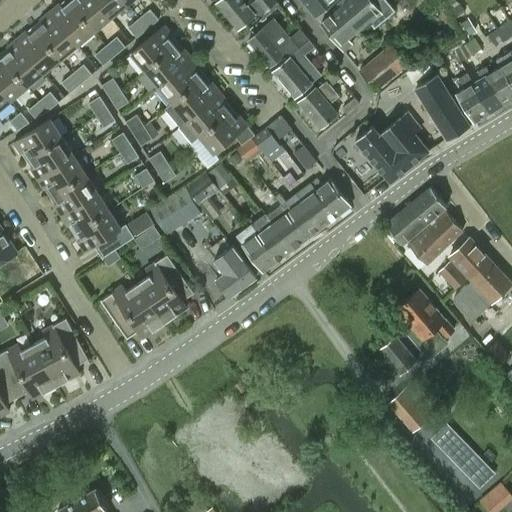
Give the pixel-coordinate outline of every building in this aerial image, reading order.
[(93,30),(110,17),(96,0),(69,0),(69,1),(93,30)] [(96,0),(110,17),(127,3),(124,0),(96,0)] [(275,0),(218,0),(216,2),(238,28),(254,13),(252,11),(259,5),(266,14),(278,4),(275,0)] [(302,0),(315,15),(318,18),(326,11),(323,8),(333,0),(302,0)] [(347,0),(339,7),(357,29),(368,19),(374,27),(385,17),(377,8),(380,6),(380,0),(347,0)] [(457,0),(456,0),(447,7),(454,17),(464,9),(457,0)] [(77,44),(93,30),(69,1),(62,6),(59,3),(49,11),(77,44)] [(347,37),(357,29),(339,7),(320,22),(343,50),(352,43),(347,37)] [(147,27),(159,18),(150,8),(139,17),(147,27)] [(60,58),(77,44),(49,11),(39,19),(42,23),(35,28),(60,58)] [(475,31),(466,16),(459,21),(467,35),(475,31)] [(136,36),(147,27),(139,17),(128,26),(136,36)] [(300,30),(290,37),(275,18),(271,21),(267,24),(248,40),(269,66),(286,52),(289,56),(289,55),(308,40),(300,30)] [(505,39),(511,34),(511,29),(508,22),(498,28),(505,39)] [(169,38),(172,35),(163,24),(130,52),(144,69),(174,44),(169,38)] [(44,72),(60,58),(35,28),(29,34),(26,30),(16,38),(44,72)] [(495,45),(505,39),(498,28),(488,34),(495,45)] [(114,55),(125,45),(117,36),(105,45),(114,55)] [(27,86),(44,72),(16,38),(6,47),(9,50),(2,56),(27,86)] [(471,54),(481,48),(475,38),(465,44),(471,54)] [(304,54),(314,46),(308,39),(308,40),(289,55),(290,56),(273,70),(294,96),(306,87),(305,87),(321,74),(304,54)] [(183,48),(180,51),(174,44),(144,69),(158,85),(191,58),(183,48)] [(376,89),(407,64),(391,44),(375,57),(383,67),(368,80),(376,89)] [(462,60),(471,54),(465,44),(455,50),(462,60)] [(103,64),(114,55),(105,45),(95,54),(103,64)] [(511,86),(511,55),(509,51),(496,59),(500,66),(499,66),(511,86)] [(440,52),(430,60),(437,68),(443,65),(443,56),(440,52)] [(0,86),(10,99),(27,86),(2,56),(0,57),(0,86)] [(368,80),(383,67),(375,57),(360,70),(368,80)] [(196,71),(200,68),(191,58),(158,85),(172,102),(202,78),(196,71)] [(413,84),(433,72),(425,59),(405,71),(413,84)] [(80,83),(92,73),(83,63),(72,73),(80,83)] [(511,86),(499,66),(489,72),(485,65),(481,68),(503,104),(511,98),(511,86)] [(489,113),(503,104),(481,68),(477,70),(481,77),(473,82),(471,83),(489,113)] [(331,85),(340,77),(334,70),(324,78),(326,80),(317,88),(316,86),(298,101),(320,127),(337,112),(329,103),(339,95),(331,85)] [(471,83),(473,82),(467,72),(458,78),(463,88),(456,92),(474,122),(489,113),(471,83)] [(70,91),(80,83),(72,73),(61,82),(70,91)] [(447,139),(469,125),(437,74),(415,87),(447,139)] [(109,96),(120,89),(113,77),(102,84),(109,96)] [(211,81),(207,84),(202,78),(172,102),(164,108),(179,126),(186,119),(219,91),(211,81)] [(385,98),(392,91),(386,83),(378,90),(385,98)] [(0,107),(10,99),(0,86),(0,107)] [(117,108),(128,101),(120,89),(109,96),(117,108)] [(50,108),(58,101),(50,91),(39,100),(47,110),(50,108)] [(224,104),(227,101),(219,91),(186,119),(200,135),(229,111),(224,104)] [(96,114),(107,107),(99,96),(88,103),(96,114)] [(35,117),(47,110),(39,100),(28,108),(35,117)] [(104,126),(115,119),(107,107),(96,114),(104,126)] [(372,125),(354,139),(372,161),(385,176),(390,182),(390,181),(428,150),(414,133),(420,128),(417,123),(406,110),(387,127),(378,133),(372,125)] [(17,129),(29,121),(21,111),(9,121),(17,129)] [(238,114),(235,117),(229,111),(200,135),(214,152),(235,135),(242,144),(243,144),(252,137),(255,134),(247,125),(238,114)] [(133,132),(144,125),(136,114),(126,121),(133,132)] [(276,139),(291,128),(281,115),(266,126),(276,139)] [(29,157),(62,136),(49,118),(13,141),(21,153),(24,150),(29,157)] [(141,144),(152,137),(144,125),(133,132),(141,144)] [(262,150),(276,139),(266,126),(255,134),(252,137),(262,150)] [(119,150),(130,143),(122,131),(112,138),(119,150)] [(37,178),(73,154),(62,136),(29,157),(34,165),(30,167),(37,178)] [(246,161),(262,150),(252,137),(243,144),(242,144),(236,148),(246,161)] [(127,162),(138,155),(130,143),(119,150),(127,162)] [(306,168),(316,161),(303,145),(294,152),(306,168)] [(157,169),(168,162),(160,150),(149,157),(157,169)] [(240,156),(236,151),(229,157),(233,162),(240,156)] [(53,193),(85,173),(73,154),(37,178),(44,189),(48,186),(53,193)] [(165,181),(176,174),(168,162),(157,169),(165,181)] [(220,187),(232,177),(220,162),(207,172),(220,187)] [(143,187),(153,180),(145,168),(135,174),(143,187)] [(199,203),(218,188),(205,171),(186,186),(199,203)] [(60,214),(97,191),(85,173),(53,193),(57,201),(53,203),(60,214)] [(330,178),(321,184),(316,177),(310,182),(336,216),(350,205),(330,178)] [(321,227),(336,216),(310,182),(296,193),(321,227)] [(433,216),(446,205),(430,185),(386,222),(401,241),(428,219),(431,222),(435,219),(433,216)] [(165,233),(200,212),(185,187),(150,209),(165,233)] [(76,230),(108,209),(97,191),(60,214),(67,225),(71,222),(76,230)] [(307,237),(321,227),(296,193),(285,201),(279,193),(275,196),(281,203),(307,237)] [(292,249),(307,237),(281,203),(266,215),(292,249)] [(125,223),(120,226),(108,209),(76,230),(81,237),(77,239),(84,251),(94,245),(101,257),(134,236),(125,223)] [(426,263),(462,229),(445,210),(408,244),(426,263)] [(128,223),(135,235),(154,223),(146,211),(128,223)] [(292,249),(266,215),(265,213),(251,223),(278,259),(292,249)] [(263,271),(278,259),(251,223),(236,234),(263,271)] [(0,225),(0,261),(17,251),(0,225)] [(154,225),(146,230),(153,239),(160,234),(154,225)] [(218,246),(227,238),(217,226),(208,234),(218,246)] [(472,318),(511,283),(469,237),(449,255),(472,280),(453,297),(472,318)] [(256,276),(255,275),(232,244),(214,258),(224,271),(216,278),(230,296),(256,276)] [(102,257),(107,265),(120,257),(114,249),(102,257)] [(182,300),(193,292),(167,253),(144,268),(149,274),(137,282),(165,321),(186,306),(182,300)] [(455,288),(465,279),(449,261),(439,271),(455,288)] [(27,284),(41,275),(35,267),(22,275),(27,284)] [(143,337),(165,321),(137,282),(126,290),(122,284),(100,299),(126,338),(138,330),(143,337)] [(399,305),(396,307),(410,324),(405,329),(428,355),(447,338),(445,336),(453,328),(419,288),(407,299),(404,297),(398,303),(399,305)] [(21,311),(28,306),(24,300),(16,305),(21,311)] [(75,365),(88,359),(66,317),(42,330),(45,336),(33,343),(56,385),(79,373),(75,365)] [(399,373),(416,360),(395,335),(379,349),(399,373)] [(33,397),(56,385),(33,343),(21,349),(18,343),(0,352),(0,365),(16,397),(29,390),(33,397)] [(4,403),(16,397),(0,365),(0,414),(8,410),(4,403)] [(241,379),(233,386),(238,393),(247,387),(241,379)] [(413,431),(436,411),(411,381),(388,401),(413,431)] [(490,511),(511,493),(501,481),(480,499),(490,511)] [(105,511),(105,510),(107,509),(95,487),(57,509),(59,511),(105,511)]
